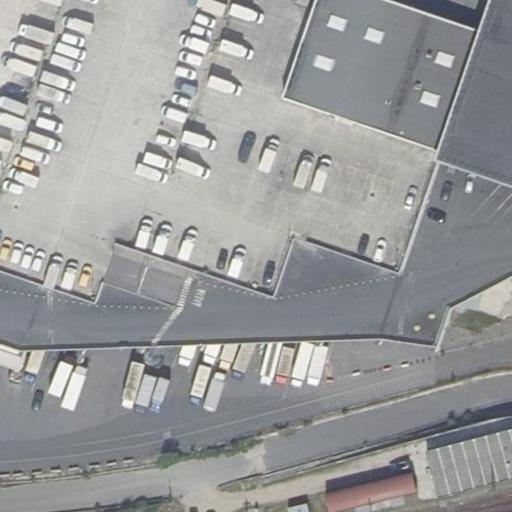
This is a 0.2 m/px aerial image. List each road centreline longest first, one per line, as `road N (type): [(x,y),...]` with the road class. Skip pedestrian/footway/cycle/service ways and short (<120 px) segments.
road 1 (unknown): [(127,178),(194,202),(237,195),(311,0)]
road 2 (unknown): [(127,178),(195,0)]
road 3 (unknown): [(104,232),(99,261),(188,291),(195,324)]
